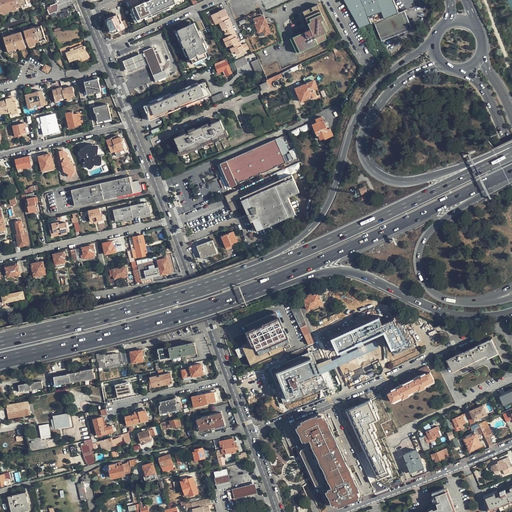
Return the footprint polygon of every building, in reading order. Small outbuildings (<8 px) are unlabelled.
[(0,0),(0,12),(26,4),(26,2),(30,0),(0,0)] [(144,9),(140,0),(139,0),(129,4),(133,14),(144,9)] [(363,0),(371,19),(370,20),(372,23),(374,22),(399,12),(394,0),(363,0)] [(57,3),(47,6),(50,14),(60,10),(57,3)] [(0,14),(27,6),(26,4),(0,12),(0,14)] [(306,24),(304,28),(325,18),(319,4),(303,11),(309,23),(306,24)] [(222,11),(221,9),(217,11),(222,21),(228,18),(226,15),(227,14),(225,10),(222,11)] [(382,41),(393,36),(411,29),(412,28),(405,10),(399,12),(374,22),(382,41)] [(219,22),(222,21),(217,11),(211,14),(215,24),(219,22)] [(115,18),(115,17),(113,15),(109,17),(106,21),(107,24),(109,29),(111,31),(116,32),(125,27),(119,13),(117,14),(117,15),(118,16),(118,17),(118,18),(117,19),(115,19),(115,18)] [(255,19),(260,31),(264,30),(266,35),(272,32),(264,15),(255,19)] [(143,20),(146,27),(154,23),(151,17),(143,20)] [(229,18),(228,18),(222,21),(226,28),(227,27),(228,31),(227,31),(229,35),(235,32),(233,28),(232,29),(230,26),(232,25),(229,18)] [(305,31),(297,35),(299,41),(293,44),(298,53),(328,39),(325,33),(331,31),(325,18),(304,28),(304,29),(305,31)] [(195,22),(179,30),(186,44),(202,37),(199,31),(195,22)] [(35,28),(30,30),(24,31),(27,39),(28,44),(29,45),(35,43),(39,42),(46,39),(42,26),(35,28)] [(177,33),(183,45),(186,44),(179,30),(178,31),(177,33)] [(234,43),(237,42),(236,40),(238,39),(236,36),(237,36),(235,32),(229,35),(234,43)] [(15,35),(10,36),(4,38),(8,51),(15,49),(19,48),(26,46),(25,45),(24,40),(21,33),(15,35)] [(227,46),(229,45),(234,43),(229,35),(227,36),(223,38),(227,46)] [(291,38),(293,44),(299,41),(297,35),(291,38)] [(208,50),(207,48),(202,37),(186,44),(192,57),(195,63),(196,63),(208,57),(209,57),(206,51),(208,50)] [(239,53),(245,50),(242,45),(240,46),(238,41),(237,42),(234,43),(239,53)] [(235,50),(237,54),(239,53),(234,43),(229,45),(232,52),(235,50)] [(189,57),(192,57),(186,44),(183,45),(188,56),(189,57)] [(89,57),(84,46),(75,50),(74,47),(71,48),(72,50),(66,52),(70,61),(75,59),(81,57),(82,60),(89,57)] [(144,51),(148,60),(166,53),(164,50),(157,53),(154,47),(144,51)] [(169,60),(166,53),(148,60),(157,82),(168,77),(167,73),(162,63),(169,60)] [(123,61),(128,73),(146,65),(142,54),(123,61)] [(249,63),(246,56),(241,58),(234,61),(238,68),(249,63)] [(257,72),(263,69),(259,58),(252,61),(257,72)] [(226,60),(226,59),(216,63),(219,72),(223,70),(225,73),(227,73),(228,74),(232,72),(227,60),(226,60)] [(283,76),(281,73),(268,79),(268,80),(260,84),(263,90),(270,87),(270,86),(274,85),(273,81),(283,76)] [(97,82),(96,78),(85,81),(87,92),(91,91),(91,92),(97,91),(96,90),(101,89),(99,81),(97,82)] [(295,88),(301,101),(310,97),(311,97),(316,95),(314,89),(318,87),(314,79),(295,88)] [(192,86),(192,85),(186,87),(187,88),(183,90),(184,91),(180,92),(180,91),(172,95),(172,96),(169,97),(169,96),(165,98),(164,96),(159,98),(159,100),(156,101),(156,102),(153,104),(153,103),(148,105),(152,116),(209,93),(204,81),(199,83),(199,84),(196,85),(196,84),(192,86)] [(71,95),(75,94),(73,86),(63,88),(65,98),(67,97),(72,96),(71,95)] [(60,97),(60,98),(65,98),(63,88),(62,87),(57,88),(57,89),(53,90),(55,98),(60,97)] [(44,100),(43,96),(45,96),(43,89),(36,91),(37,92),(25,95),(28,109),(34,107),(33,105),(39,104),(39,106),(45,105),(44,103),(46,103),(46,100),(44,100)] [(212,96),(215,103),(226,98),(224,92),(212,96)] [(14,100),(13,97),(7,98),(7,100),(9,109),(10,111),(11,111),(18,109),(16,100),(14,100)] [(9,109),(7,100),(0,101),(0,110),(0,111),(7,110),(9,109)] [(107,116),(111,115),(108,104),(96,106),(99,121),(104,120),(103,118),(108,117),(107,116)] [(75,114),(74,111),(66,112),(70,128),(74,127),(74,126),(82,124),(79,113),(75,114)] [(55,121),(57,121),(55,114),(37,118),(38,124),(42,123),(45,133),(51,132),(50,130),(57,129),(55,121)] [(321,139),(325,137),(325,138),(333,134),(330,128),(328,129),(322,116),(317,118),(318,121),(313,124),(318,135),(319,134),(321,139)] [(189,152),(200,148),(204,146),(203,144),(215,140),(216,141),(222,138),(221,137),(227,134),(221,119),(212,123),(213,124),(210,126),(209,124),(203,126),(202,125),(190,131),(190,132),(187,134),(186,132),(175,137),(182,153),(189,151),(189,152)] [(59,130),(57,121),(55,121),(57,129),(50,130),(51,132),(59,130)] [(15,137),(22,135),(22,133),(27,132),(25,123),(13,125),(15,137)] [(294,130),(296,135),(310,129),(308,124),(294,130)] [(124,147),(125,150),(129,149),(125,138),(124,138),(122,137),(120,136),(113,139),(112,137),(107,140),(111,152),(116,150),(124,147)] [(221,164),(232,187),(287,163),(277,139),(221,164)] [(91,146),(85,148),(80,154),(86,159),(84,161),(90,167),(94,162),(101,163),(101,154),(98,154),(99,146),(91,146)] [(68,153),(64,150),(60,151),(64,170),(72,174),(75,169),(73,164),(69,162),(71,157),(67,155),(68,153)] [(55,168),(51,153),(39,156),(43,170),(55,168)] [(32,165),(30,156),(16,159),(19,171),(23,170),(23,168),(32,165)] [(228,189),(232,187),(221,164),(218,165),(228,189)] [(293,174),(241,197),(256,230),(296,213),(289,196),(300,191),(293,174)] [(130,183),(129,177),(72,190),(75,207),(141,191),(139,180),(130,183)] [(30,188),(23,190),(24,194),(37,191),(36,185),(30,186),(30,188)] [(362,194),(368,192),(365,186),(359,188),(362,194)] [(29,205),(24,206),(26,213),(39,211),(37,201),(35,201),(34,193),(27,194),(29,205)] [(149,207),(148,202),(114,210),(116,221),(129,218),(129,216),(133,215),(133,217),(146,214),(146,213),(151,211),(150,206),(149,207)] [(101,215),(100,208),(89,210),(91,221),(103,218),(103,215),(101,215)] [(24,228),(23,220),(16,221),(19,234),(17,235),(19,242),(15,243),(17,252),(21,251),(20,246),(28,244),(28,243),(29,243),(27,231),(25,231),(24,228)] [(53,230),(54,236),(57,235),(57,233),(60,233),(60,235),(67,233),(67,229),(68,228),(67,222),(59,223),(59,222),(50,224),(51,231),(53,230)] [(226,246),(232,244),(232,243),(238,240),(234,231),(222,235),(226,246)] [(131,244),(133,250),(134,257),(148,254),(143,234),(133,236),(135,243),(131,244)] [(197,244),(202,258),(218,253),(214,239),(197,244)] [(113,242),(113,240),(103,242),(106,253),(123,250),(122,244),(118,245),(117,241),(113,242)] [(84,257),(94,255),(93,251),(94,250),(93,245),(82,247),(83,248),(79,248),(80,254),(82,254),(82,258),(84,257)] [(56,263),(57,263),(65,261),(66,261),(65,257),(66,256),(65,251),(54,253),(56,263)] [(174,261),(177,260),(175,252),(137,260),(142,281),(143,283),(162,280),(160,274),(176,270),(174,261)] [(8,276),(24,272),(21,260),(18,261),(18,262),(19,264),(15,265),(6,267),(8,276)] [(137,282),(142,281),(137,260),(135,261),(132,261),(137,282)] [(34,275),(36,275),(45,273),(46,273),(44,261),(32,263),(34,275)] [(114,273),(114,274),(115,278),(116,278),(128,275),(126,266),(110,269),(111,273),(114,273)] [(117,281),(116,278),(115,278),(114,274),(108,276),(109,283),(117,281)] [(3,295),(4,298),(0,299),(2,306),(8,304),(8,302),(25,298),(24,290),(3,295)] [(307,295),(308,296),(303,298),(308,309),(322,302),(318,292),(313,294),(312,293),(307,295)] [(298,304),(297,304),(297,305),(297,306),(296,307),(295,308),(294,308),(293,308),(292,309),(301,327),(307,324),(298,304)] [(246,325),(248,329),(249,331),(244,333),(247,342),(242,344),(251,365),(285,350),(283,344),(289,341),(276,312),(246,325)] [(362,339),(364,342),(381,334),(380,331),(385,328),(388,334),(384,335),(394,355),(417,345),(406,322),(404,323),(403,320),(396,323),(393,318),(382,323),(378,314),(329,336),(338,354),(344,352),(349,362),(366,354),(362,345),(359,347),(357,341),(362,339)] [(314,342),(307,324),(301,327),(309,344),(314,342)] [(433,340),(439,338),(436,329),(430,332),(433,340)] [(450,358),(451,359),(449,360),(453,369),(486,353),(488,356),(492,355),(496,365),(503,363),(492,339),(489,341),(489,340),(476,346),(476,347),(464,353),(463,352),(450,358)] [(197,356),(194,342),(170,347),(170,346),(158,349),(161,359),(172,357),(172,356),(183,354),(184,359),(197,356)] [(131,351),(132,362),(132,363),(144,360),(142,354),(144,354),(143,349),(131,351)] [(313,391),(326,386),(312,349),(269,366),(283,403),(305,395),(301,383),(309,380),(313,391)] [(105,355),(105,352),(96,353),(97,360),(99,360),(100,367),(120,363),(118,353),(114,354),(114,353),(105,355)] [(343,368),(349,380),(362,374),(355,361),(354,361),(355,364),(349,367),(345,360),(343,361),(346,366),(343,368)] [(204,373),(201,363),(190,365),(191,368),(182,369),(184,379),(193,377),(192,376),(204,373)] [(434,380),(427,365),(424,367),(418,370),(421,376),(415,379),(412,373),(400,379),(403,385),(397,388),(394,382),(385,386),(392,401),(402,396),(403,398),(409,395),(408,393),(418,388),(419,389),(425,386),(424,385),(434,380)] [(67,373),(67,374),(54,376),(56,384),(94,377),(92,368),(80,370),(80,371),(67,373)] [(173,382),(171,372),(150,377),(151,380),(150,381),(151,387),(156,385),(157,386),(173,382)] [(265,379),(267,378),(265,373),(251,379),(255,388),(266,384),(265,379)] [(25,383),(19,384),(20,391),(43,387),(42,381),(25,383)] [(132,392),(129,381),(116,384),(118,395),(132,392)] [(511,400),(511,390),(500,396),(504,404),(511,400)] [(216,401),(214,391),(192,396),(194,406),(208,403),(208,402),(216,401)] [(176,403),(175,398),(161,401),(162,406),(160,407),(161,412),(182,408),(181,402),(176,403)] [(29,400),(6,405),(9,418),(31,414),(29,400)] [(482,415),(479,407),(465,413),(469,421),(473,419),(482,415)] [(138,412),(135,413),(125,416),(127,424),(149,419),(148,417),(150,416),(149,410),(146,411),(146,409),(138,411),(138,412)] [(51,413),(49,419),(50,419),(52,419),(54,419),(53,415),(69,412),(69,410),(51,413)] [(206,416),(205,413),(193,416),(195,422),(199,421),(201,429),(216,425),(217,425),(225,423),(222,412),(206,416)] [(456,427),(462,424),(466,423),(469,421),(465,413),(453,418),(456,427)] [(315,486),(322,483),(325,482),(335,504),(359,495),(340,454),(344,452),(336,436),(333,437),(322,414),(298,423),(308,446),(305,447),(299,450),(315,486)] [(327,415),(322,414),(333,437),(336,436),(327,415)] [(53,424),(49,424),(50,429),(71,425),(70,415),(54,419),(52,419),(53,424)] [(105,426),(102,416),(93,418),(98,434),(114,429),(112,425),(105,426)] [(181,424),(179,417),(170,419),(172,427),(181,424)] [(479,423),(480,426),(483,432),(489,446),(493,444),(489,436),(493,435),(486,420),(479,423)] [(49,423),(48,423),(40,425),(42,438),(51,436),(50,429),(49,424),(49,423)] [(296,427),(305,447),(308,446),(298,423),(296,427)] [(431,439),(436,437),(440,435),(438,431),(439,430),(438,426),(426,431),(428,434),(419,438),(424,450),(430,448),(427,442),(431,441),(431,439)] [(152,440),(150,435),(149,431),(149,429),(139,432),(142,443),(147,442),(147,441),(152,440)] [(120,434),(120,437),(121,437),(122,436),(124,442),(131,440),(130,431),(120,434)] [(481,445),(476,433),(464,439),(469,450),(481,445)] [(100,440),(100,443),(101,445),(104,444),(105,448),(110,447),(110,445),(123,441),(121,437),(120,437),(113,439),(113,436),(100,440)] [(235,444),(233,438),(220,441),(223,453),(231,452),(231,453),(236,452),(236,450),(237,449),(238,448),(239,446),(238,445),(237,444),(235,444)] [(379,444),(375,446),(375,444),(371,445),(372,447),(368,449),(367,446),(365,447),(367,455),(366,455),(368,460),(372,459),(373,460),(379,458),(378,455),(382,454),(379,444)] [(205,457),(204,450),(203,447),(195,449),(195,450),(193,451),(195,460),(205,457)] [(280,461),(290,458),(286,447),(276,449),(280,461)] [(411,471),(423,466),(417,449),(404,454),(411,471)] [(446,457),(446,456),(443,449),(431,454),(433,459),(435,458),(436,462),(446,457)] [(361,490),(344,452),(340,454),(359,495),(361,490)] [(172,463),(170,454),(159,457),(162,466),(172,463)] [(499,471),(502,469),(503,470),(508,468),(511,465),(511,464),(509,457),(497,462),(498,463),(492,466),(492,467),(491,468),(492,471),(493,470),(494,471),(495,473),(499,471)] [(124,473),(122,464),(122,461),(109,464),(112,477),(125,475),(124,473)] [(128,462),(122,464),(124,473),(125,473),(132,472),(129,461),(128,461),(128,462)] [(156,472),(153,462),(143,465),(146,475),(144,476),(146,481),(156,478),(154,473),(156,472)] [(393,470),(391,466),(378,470),(379,474),(374,476),(375,478),(374,479),(375,482),(378,481),(379,482),(382,481),(382,482),(388,480),(387,478),(392,476),(390,471),(393,470)] [(227,469),(214,472),(218,489),(231,486),(227,469)] [(88,498),(94,497),(89,475),(81,477),(82,484),(79,484),(82,499),(88,498)] [(184,478),(185,479),(181,481),(186,494),(189,493),(189,495),(198,492),(193,476),(188,478),(187,477),(184,478)] [(330,502),(335,504),(325,482),(322,483),(330,502)] [(255,484),(233,489),(236,499),(257,494),(255,484)] [(301,486),(303,492),(310,489),(307,484),(301,486)] [(495,494),(495,493),(484,498),(489,510),(500,506),(501,508),(511,503),(511,486),(511,488),(511,489),(511,490),(511,489),(511,491),(510,492),(507,493),(506,489),(495,494)] [(453,511),(445,488),(432,493),(436,503),(438,507),(428,511),(453,511)] [(128,497),(137,495),(136,489),(127,490),(128,497)] [(232,489),(226,491),(231,510),(237,509),(232,489)] [(14,511),(30,508),(26,491),(9,496),(13,511),(14,511)] [(181,499),(182,505),(186,504),(191,503),(196,501),(195,496),(181,499)] [(142,503),(139,503),(141,511),(148,511),(149,511),(147,503),(142,504),(142,503)]
